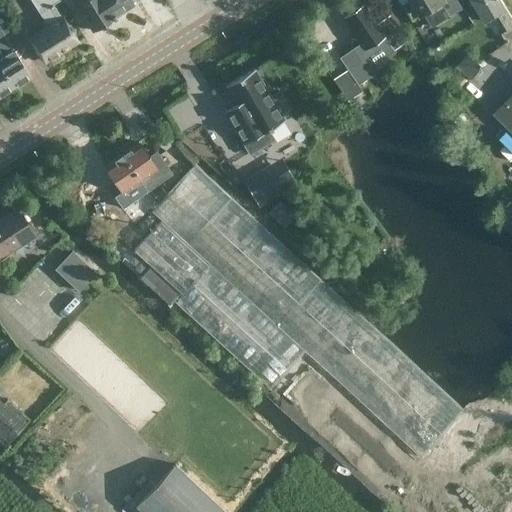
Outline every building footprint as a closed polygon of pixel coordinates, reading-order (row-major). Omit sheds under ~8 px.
[(53,4),(59,0),(30,0),(46,24),(29,36),(43,58),(46,57),(48,61),(52,63),(61,57),(62,52),(77,41),(60,15),(53,4)] [(75,0),(78,3),(77,4),(94,31),(115,17),(115,16),(115,15),(132,4),(129,0),(75,0)] [(412,0),(422,14),(424,13),(433,27),(451,15),(463,8),(462,6),(458,0),(412,0)] [(511,40),(511,17),(507,9),(501,0),(472,0),(485,21),(498,14),(507,30),(501,34),(507,44),(511,40)] [(347,70),(333,79),(347,100),(361,90),(356,84),(369,74),(371,77),(393,50),(384,37),(362,5),(344,17),(360,42),(338,57),(347,70)] [(0,65),(13,87),(30,76),(6,37),(14,32),(0,8),(0,65)] [(476,73),(482,62),(467,54),(461,65),(476,73)] [(0,95),(13,87),(0,65),(0,95)] [(254,69),(225,85),(237,104),(234,106),(237,111),(229,116),(226,110),(224,111),(249,153),(273,139),(267,130),(284,120),(280,113),(288,108),(279,92),(271,97),(254,69)] [(511,95),(495,113),(511,130),(511,95)] [(121,154),(148,191),(172,174),(158,155),(151,160),(138,142),(121,154)] [(104,166),(123,193),(127,200),(132,202),(148,191),(121,154),(104,166)] [(174,303),(212,337),(270,389),(304,351),(420,457),(462,410),(320,279),(195,164),(151,211),(161,220),(134,250),(182,294),(174,303)] [(272,166),(246,181),(259,203),(284,188),(272,166)] [(0,259),(35,237),(17,208),(0,218),(0,259)] [(73,250),(57,268),(80,289),(96,272),(73,250)] [(0,442),(4,447),(30,420),(0,391),(0,442)] [(140,511),(226,511),(174,463),(134,506),(140,511)]
